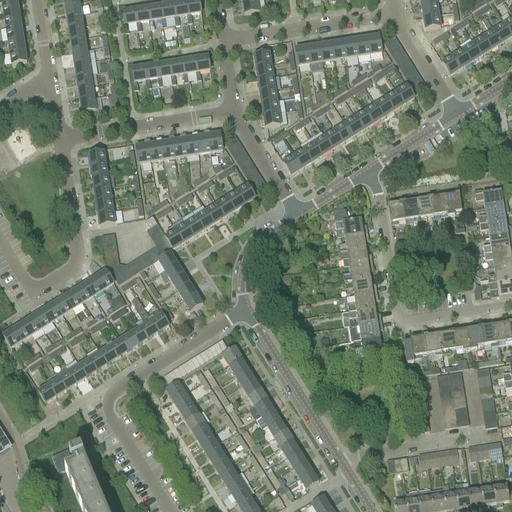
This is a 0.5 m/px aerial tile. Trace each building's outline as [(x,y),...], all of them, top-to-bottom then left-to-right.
[(421,8),(421,9),(436,6),(434,0),(420,0),(421,8)] [(503,4),(500,0),(493,4),(496,9),(503,4)] [(96,3),(91,4),(92,10),(97,9),(97,11),(102,10),(101,9),(100,2),(96,3)] [(199,2),(186,4),(188,17),(186,18),(187,25),(187,27),(192,26),(190,17),(201,15),(199,2)] [(256,2),(242,4),(244,17),(258,15),(256,2)] [(483,2),(476,6),(479,10),(486,6),(483,2)] [(186,4),(173,6),(175,19),(173,20),(175,29),(179,28),(179,27),(178,19),(186,18),(188,17),(186,4)] [(2,7),(4,20),(19,17),(17,5),(2,7)] [(66,19),(66,20),(81,17),(79,5),(64,8),(65,8),(67,19),(66,19)] [(173,6),(161,8),(163,21),(161,22),(162,31),(167,30),(165,21),(173,20),(175,19),(173,6)] [(423,21),(438,18),(436,6),(421,9),(423,20),(422,20),(423,21)] [(476,6),(469,11),(471,15),(479,10),(476,6)] [(161,8),(148,10),(150,23),(148,24),(150,33),(154,32),(153,23),(161,22),(163,21),(161,8)] [(490,13),(487,9),(480,13),(483,17),(490,13)] [(148,10),(135,12),(138,25),(136,25),(137,33),(137,35),(141,34),(140,25),(148,24),(150,23),(148,10)] [(138,25),(135,12),(123,14),(125,27),(123,27),(124,37),(129,36),(129,34),(127,27),(136,25),(138,25)] [(483,17),(480,13),(473,17),(476,22),(483,17)] [(4,20),(6,32),(21,29),(19,17),(4,20)] [(68,31),(68,32),(82,29),(81,17),(66,20),(67,20),(69,31),(68,31)] [(178,19),(179,27),(187,25),(186,18),(178,19)] [(440,31),(438,18),(423,21),(425,32),(424,32),(424,33),(440,31)] [(165,21),(167,30),(175,29),(173,20),(165,21)] [(469,26),(467,21),(460,26),(462,30),(469,26)] [(127,27),(129,34),(137,33),(136,25),(127,27)] [(462,30),(460,26),(453,30),(455,34),(462,30)] [(504,27),(494,34),(501,46),(511,40),(504,27)] [(6,32),(8,43),(23,41),(21,29),(6,32)] [(70,43),(84,41),(82,29),(68,32),(69,32),(70,43)] [(494,34),(483,40),(491,53),(501,46),(494,34)] [(447,35),(440,39),(442,43),(449,39),(447,35)] [(379,39),(367,40),(370,63),(382,61),(381,56),(382,56),(381,48),(379,39)] [(383,46),(387,51),(398,44),(394,39),(383,46)] [(442,43),(440,39),(433,43),(435,47),(442,43)] [(367,40),(355,42),(358,60),(359,65),(370,63),(367,40)] [(483,40),(473,47),(481,59),(491,53),(483,40)] [(8,43),(10,55),(25,53),(23,41),(8,43)] [(72,55),(86,53),(84,41),(70,43),(70,44),(72,55)] [(355,42),(343,44),(346,61),(358,60),(355,42)] [(343,44),(331,46),(334,63),(346,61),(343,44)] [(387,51),(390,56),(401,49),(398,44),(387,51)] [(331,46),(319,48),(322,65),(334,63),(331,46)] [(473,47),(463,53),(471,65),(481,59),(473,47)] [(319,48),(307,50),(310,67),(311,74),(323,73),(322,65),(319,48)] [(390,56),(393,61),(404,54),(401,49),(390,56)] [(310,67),(307,50),(295,51),(298,69),(310,67)] [(86,53),(72,55),(72,56),(74,67),(88,65),(95,64),(93,52),(86,53)] [(25,53),(10,55),(12,68),(26,65),(25,53)] [(463,53),(453,59),(461,72),(471,65),(463,53)] [(393,61),(396,66),(407,60),(404,54),(393,61)] [(254,58),(256,70),(270,68),(268,56),(254,58)] [(207,59),(195,61),(197,74),(195,74),(196,83),(196,84),(198,95),(202,94),(201,83),(199,74),(210,72),(207,59)] [(461,72),(453,59),(442,66),(450,79),(461,72)] [(358,60),(346,61),(347,68),(359,67),(359,65),(358,60)] [(396,66),(399,72),(410,65),(407,60),(396,66)] [(195,61),(182,63),(184,76),(182,76),(184,86),(188,85),(188,84),(187,76),(195,74),(197,74),(195,61)] [(182,63),(169,65),(171,78),(170,78),(171,88),(175,87),(174,78),(182,76),(184,76),(182,63)] [(88,65),(74,67),(74,68),(76,79),(75,79),(90,77),(97,76),(95,64),(88,65)] [(105,67),(99,68),(100,76),(107,75),(112,74),(110,65),(105,66),(105,67)] [(169,65),(157,67),(159,80),(157,80),(158,90),(163,89),(161,80),(170,78),(171,78),(169,65)] [(399,72),(403,77),(414,70),(410,65),(399,72)] [(157,67),(144,69),(146,82),(144,82),(146,91),(150,91),(149,82),(157,80),(159,80),(157,67)] [(381,71),(378,67),(371,71),(374,76),(381,71)] [(256,70),(258,82),(272,80),(270,68),(256,70)] [(146,82),(144,69),(131,71),(133,84),(132,84),(133,93),(138,93),(136,83),(144,82),(146,82)] [(390,69),(383,74),(385,78),(392,73),(390,69)] [(403,77),(406,82),(417,75),(414,70),(403,77)] [(187,76),(188,84),(196,83),(195,74),(187,76)] [(383,74),(375,78),(378,82),(385,78),(383,74)] [(365,75),(358,80),(360,84),(368,79),(365,75)] [(406,82),(409,87),(420,80),(417,75),(406,82)] [(296,76),(288,78),(289,81),(291,81),(293,89),(297,88),(296,80),(296,76)] [(77,91),(92,89),(90,77),(75,79),(75,80),(76,79),(78,91),(77,91)] [(161,80),(163,89),(171,88),(170,78),(161,80)] [(272,80),(258,82),(259,94),(274,92),(280,91),(278,79),(272,80)] [(360,84),(358,80),(350,85),(353,89),(360,84)] [(409,87),(412,92),(423,85),(420,80),(409,87)] [(369,82),(362,87),(364,91),(372,86),(369,82)] [(423,85),(412,92),(415,97),(427,90),(423,85)] [(362,87),(355,91),(357,95),(364,91),(362,87)] [(344,88),(337,93),(340,97),(347,92),(344,88)] [(407,88),(396,95),(404,108),(414,101),(407,88)] [(79,103),(94,101),(92,89),(77,91),(77,92),(78,91),(80,103),(79,103)] [(259,94),(261,106),(276,104),(274,92),(259,94)] [(340,97),(337,93),(330,97),(333,102),(340,97)] [(315,96),(316,106),(324,101),(326,105),(327,104),(326,94),(315,96)] [(349,95),(341,100),(344,104),(351,99),(349,95)] [(396,95),(386,101),(394,114),(404,108),(396,95)] [(112,106),(108,106),(109,113),(118,112),(117,106),(115,98),(110,98),(112,106)] [(341,100),(334,104),(337,108),(344,104),(341,100)] [(94,101),(79,103),(79,104),(80,103),(82,115),(81,115),(81,116),(87,115),(88,121),(101,119),(100,112),(96,112),(94,101)] [(324,101),(316,106),(319,110),(326,105),(324,101)] [(386,101),(376,108),(383,121),(394,114),(386,101)] [(276,104),(261,106),(263,118),(278,116),(285,115),(283,103),(276,104)] [(319,110),(316,106),(309,110),(312,114),(319,110)] [(328,108),(321,113),(324,117),(331,112),(328,108)] [(376,108),(365,114),(373,127),(383,121),(376,108)] [(321,113),(314,117),(316,121),(324,117),(321,113)] [(365,114),(355,121),(363,133),(373,127),(365,114)] [(278,116),(263,118),(265,130),(275,129),(287,127),(285,115),(278,116)] [(308,121),(301,125),(303,129),(310,125),(308,121)] [(355,121),(345,127),(353,140),(363,133),(355,121)] [(301,125),(293,130),(296,134),(303,129),(301,125)] [(345,127),(335,134),(342,146),(353,140),(345,127)] [(287,134),(280,138),(283,142),(290,138),(287,134)] [(335,134),(324,140),(332,153),(342,146),(335,134)] [(220,136),(208,138),(211,156),(223,154),(220,136)] [(208,138),(196,140),(199,158),(211,156),(208,138)] [(280,138),(273,143),(275,147),(283,142),(280,138)] [(196,140),(184,142),(186,160),(199,158),(196,140)] [(225,147),(228,152),(239,145),(236,140),(225,147)] [(324,140),(314,146),(322,159),(332,153),(324,140)] [(184,142),(172,144),(175,162),(186,160),(184,142)] [(283,142),(275,147),(280,154),(287,150),(283,142)] [(172,144),(160,145),(163,164),(175,162),(172,144)] [(160,145),(148,147),(151,166),(163,164),(160,145)] [(228,152),(231,157),(243,150),(239,145),(228,152)] [(314,146),(304,153),(312,166),(322,159),(314,146)] [(151,166),(148,147),(136,149),(139,168),(151,166)] [(231,157),(235,163),(246,155),(243,150),(231,157)] [(304,153),(293,159),(301,172),(312,166),(304,153)] [(88,157),(90,169),(105,167),(103,155),(88,157)] [(235,163),(238,168),(249,161),(246,155),(235,163)] [(301,172),(293,159),(283,166),(291,179),(301,172)] [(238,168),(241,173),(252,166),(249,161),(238,168)] [(241,173),(244,178),(255,171),(252,166),(241,173)] [(90,169),(92,181),(107,179),(105,167),(90,169)] [(220,168),(213,172),(216,176),(222,172),(220,168)] [(231,170),(224,175),(226,179),(234,174),(231,170)] [(244,178),(248,183),(259,176),(255,171),(244,178)] [(209,181),(216,176),(213,172),(206,176),(209,181)] [(226,179),(224,175),(217,179),(219,183),(226,179)] [(209,181),(206,176),(199,181),(201,185),(209,181)] [(248,183),(251,188),(262,181),(259,176),(248,183)] [(92,181),(94,193),(109,191),(107,179),(92,181)] [(201,185),(199,181),(192,186),(194,190),(201,185)] [(251,188),(254,193),(265,186),(262,181),(251,188)] [(211,183),(203,187),(206,192),(213,187),(211,183)] [(265,186),(254,193),(257,198),(268,191),(265,186)] [(206,192),(203,187),(196,192),(199,196),(206,192)] [(236,194),(245,208),(256,201),(247,187),(236,194)] [(189,193),(186,189),(179,193),(182,198),(189,193)] [(94,193),(96,205),(111,203),(109,191),(94,193)] [(182,198),(179,193),(172,198),(175,202),(182,198)] [(483,204),(484,211),(507,208),(506,200),(501,199),(500,193),(482,196),(481,193),(474,194),(475,205),(483,204)] [(226,200),(235,215),(245,208),(236,194),(226,200)] [(455,197),(444,199),(447,219),(454,218),(454,215),(461,214),(459,197),(459,195),(455,196),(455,197)] [(190,196),(183,200),(186,205),(193,200),(190,196)] [(433,200),(430,200),(433,218),(440,217),(440,220),(447,219),(444,199),(433,201),(433,200)] [(186,205),(183,200),(176,205),(179,209),(186,205)] [(215,207),(225,221),(235,215),(226,200),(215,207)] [(427,202),(416,203),(419,224),(426,223),(426,220),(433,218),(430,200),(427,201),(427,202)] [(165,202),(158,207),(161,211),(168,206),(165,202)] [(96,205),(98,218),(113,215),(111,203),(96,205)] [(405,204),(402,204),(405,223),(406,227),(413,226),(412,225),(419,224),(416,203),(405,205),(405,204)] [(405,223),(402,204),(399,205),(399,206),(388,208),(391,228),(398,227),(398,224),(405,223)] [(149,206),(145,208),(146,214),(147,219),(154,215),(161,211),(158,207),(151,211),(149,206)] [(336,211),(332,212),(333,214),(337,241),(345,239),(368,236),(366,228),(362,227),(361,221),(345,224),(344,220),(346,220),(345,212),(343,212),(342,206),(335,207),(336,211)] [(205,213),(214,228),(225,221),(215,207),(205,213)] [(479,227),(505,223),(504,217),(508,215),(507,208),(484,211),(486,218),(478,220),(479,227)] [(169,209),(163,213),(165,217),(172,213),(169,209)] [(165,217),(163,213),(155,218),(158,222),(165,217)] [(195,220),(204,234),(214,228),(205,213),(195,220)] [(113,215),(98,218),(100,229),(114,227),(113,215)] [(144,225),(149,232),(157,227),(152,220),(144,225)] [(185,226),(194,240),(204,234),(195,220),(185,226)] [(488,233),(489,241),(511,237),(511,229),(506,229),(505,223),(479,227),(479,231),(480,235),(488,233)] [(174,233),(183,247),(194,240),(185,226),(174,233)] [(146,234),(149,239),(160,232),(157,227),(149,232),(146,234)] [(149,239),(153,244),(164,237),(160,232),(149,239)] [(167,243),(171,250),(173,253),(183,247),(174,233),(165,238),(166,240),(165,241),(167,243)] [(338,248),(339,255),(365,251),(364,245),(369,243),(368,236),(345,239),(346,246),(338,248)] [(101,239),(102,245),(115,243),(114,237),(101,239)] [(153,244),(156,250),(167,243),(165,241),(166,240),(165,238),(165,239),(164,237),(153,244)] [(482,249),(483,257),(510,253),(509,247),(511,245),(511,237),(489,241),(490,248),(482,249)] [(163,260),(168,257),(166,253),(171,250),(167,243),(156,250),(163,260)] [(151,253),(158,263),(163,260),(156,250),(151,253)] [(365,251),(339,255),(340,263),(342,262),(343,270),(349,269),(372,265),(371,258),(366,257),(365,251)] [(153,267),(158,263),(157,263),(158,263),(151,253),(146,256),(153,267)] [(493,263),(494,270),(511,267),(511,258),(511,259),(510,253),(483,257),(485,264),(493,263)] [(158,263),(164,274),(177,266),(177,265),(176,266),(170,256),(171,256),(170,255),(168,257),(163,260),(158,263),(157,263),(158,263)] [(148,270),(153,267),(146,256),(141,259),(148,270)] [(143,273),(148,270),(141,259),(136,262),(143,273)] [(139,276),(143,273),(136,262),(131,266),(137,276),(139,276)] [(342,277),(344,285),(370,281),(369,275),(373,273),(372,265),(349,269),(350,276),(342,277)] [(132,279),(137,276),(131,266),(126,269),(132,279)] [(164,274),(170,284),(183,276),(182,276),(176,266),(177,266),(164,274)] [(118,289),(132,279),(126,269),(119,267),(106,269),(118,289)] [(487,279),(488,286),(511,282),(511,267),(494,270),(495,278),(487,279)] [(143,273),(139,276),(143,282),(147,280),(143,273)] [(106,274),(95,280),(103,293),(113,286),(106,274)] [(170,284),(177,294),(190,286),(189,286),(183,277),(183,276),(170,284)] [(95,280),(85,287),(93,299),(103,293),(95,280)] [(290,280),(279,281),(280,289),(286,288),(291,288),(290,280)] [(134,281),(127,286),(130,290),(137,285),(135,282),(134,281)] [(353,291),(354,299),(377,295),(376,287),(371,287),(370,281),(344,285),(345,292),(353,291)] [(511,282),(488,286),(491,302),(511,298),(511,282)] [(127,286),(120,290),(123,294),(130,290),(127,286)] [(147,288),(152,296),(156,293),(151,286),(147,288)] [(177,294),(183,304),(196,296),(195,296),(189,287),(190,286),(177,294)] [(85,287),(75,293),(83,306),(93,299),(85,287)] [(75,293),(64,300),(72,312),(83,306),(75,293)] [(156,293),(152,296),(156,303),(160,300),(156,293)] [(347,307),(348,315),(375,310),(374,304),(378,303),(377,295),(354,299),(355,306),(347,307)] [(196,296),(183,304),(190,315),(203,307),(202,306),(202,307),(195,297),(196,297),(196,296)] [(355,306),(354,299),(346,300),(347,307),(355,306)] [(64,300),(54,306),(62,319),(72,312),(64,300)] [(121,304),(113,309),(116,313),(123,308),(121,304)] [(54,306),(44,312),(52,325),(62,319),(54,306)] [(160,309),(164,316),(169,314),(164,306),(160,309)] [(140,307),(134,311),(144,327),(140,329),(148,342),(148,341),(158,335),(158,336),(150,323),(140,307)] [(116,313),(113,309),(106,313),(109,317),(116,313)] [(351,329),(358,328),(381,325),(380,317),(376,316),(375,310),(348,315),(351,329)] [(124,311),(117,316),(120,320),(127,315),(124,311)] [(44,312),(33,319),(41,332),(52,325),(44,312)] [(169,314),(164,316),(169,323),(173,321),(169,314)] [(348,330),(351,329),(348,315),(341,316),(343,330),(348,330)] [(120,320),(117,316),(110,320),(113,324),(120,320)] [(161,316),(150,323),(158,336),(159,336),(158,335),(168,329),(169,329),(164,321),(161,316)] [(100,317),(93,322),(95,326),(103,321),(100,317)] [(91,318),(80,325),(85,332),(88,330),(95,326),(93,322),(91,318)] [(33,319),(23,325),(31,338),(41,332),(33,319)] [(104,324),(97,329),(99,333),(106,328),(104,324)] [(23,325),(13,332),(21,344),(31,338),(23,325)] [(351,329),(348,330),(350,345),(353,344),(379,340),(378,334),(382,332),(381,325),(358,328),(351,329)] [(505,326),(495,328),(498,348),(506,347),(505,344),(511,343),(508,325),(505,325),(505,326)] [(484,329),(480,329),(483,347),(491,346),(491,349),(498,348),(495,328),(484,330),(484,329)] [(99,333),(97,329),(90,333),(92,337),(99,333)] [(140,329),(130,336),(138,348),(148,342),(140,329)] [(477,331),(466,332),(470,353),(477,351),(477,348),(483,347),(480,329),(477,330),(477,331)] [(79,330),(72,335),(74,339),(82,334),(79,330)] [(21,344),(13,332),(2,338),(10,351),(21,344)] [(456,333),(452,334),(455,352),(463,351),(463,354),(470,353),(466,332),(456,334),(456,333)] [(449,335),(438,337),(442,357),(449,356),(449,353),(455,352),(452,334),(449,334),(449,335)] [(74,339),(72,335),(65,339),(67,343),(74,339)] [(130,336),(120,342),(128,355),(127,354),(137,348),(138,349),(138,348),(130,336)] [(83,337),(76,341),(79,345),(86,341),(83,337)] [(427,337),(424,338),(427,356),(435,355),(435,358),(442,357),(438,337),(427,338),(427,337)] [(427,356),(424,338),(421,338),(421,339),(410,341),(410,343),(403,344),(406,365),(414,364),(414,361),(421,360),(420,357),(427,356)] [(379,340),(353,344),(354,352),(356,360),(363,359),(363,358),(386,354),(385,347),(380,346),(379,340)] [(79,345),(76,341),(69,346),(72,350),(79,345)] [(306,341),(300,342),(302,353),(308,352),(306,341)] [(120,342),(109,348),(117,361),(118,361),(117,361),(127,354),(127,355),(128,355),(120,342)] [(222,342),(217,345),(223,354),(228,351),(222,342)] [(58,343),(51,348),(54,352),(61,347),(58,343)] [(219,357),(223,354),(217,345),(213,348),(219,357)] [(54,352),(51,348),(44,352),(47,356),(54,352)] [(109,348),(99,355),(107,368),(107,367),(117,361),(109,348)] [(214,360),(219,357),(213,348),(208,351),(214,360)] [(63,350),(56,354),(58,358),(65,354),(63,350)] [(214,360),(208,351),(204,354),(210,363),(214,360)] [(223,359),(229,369),(242,361),(241,361),(235,352),(235,351),(222,359),(223,359)] [(58,358),(56,354),(48,359),(51,363),(58,358)] [(205,366),(210,363),(204,354),(199,356),(205,366)] [(99,355),(89,361),(97,374),(106,367),(107,368),(99,355)] [(38,356),(31,360),(33,365),(41,360),(38,356)] [(201,368),(205,366),(199,356),(195,359),(201,368)] [(196,371),(201,368),(195,359),(190,362),(196,371)] [(33,365),(31,360),(24,365),(26,369),(33,365)] [(89,361),(78,368),(87,381),(87,380),(86,380),(96,374),(97,374),(89,361)] [(229,369),(236,379),(248,371),(247,371),(241,362),(242,361),(229,369)] [(75,362),(65,368),(68,374),(76,387),(76,386),(86,380),(86,381),(87,381),(78,368),(75,362)] [(192,374),(196,371),(190,362),(186,365),(192,374)] [(42,363),(35,367),(38,371),(45,367),(42,363)] [(187,377),(192,374),(186,365),(181,368),(187,377)] [(38,371),(35,367),(28,372),(30,376),(38,371)] [(503,381),(503,384),(511,383),(511,367),(509,368),(510,376),(502,377),(503,381)] [(183,380),(187,377),(181,368),(177,370),(183,380)] [(409,369),(400,371),(402,381),(411,380),(409,369)] [(178,383),(183,380),(177,370),(172,373),(178,383)] [(236,379),(242,390),(255,382),(254,381),(254,382),(248,372),(248,371),(236,379)] [(203,374),(203,375),(208,382),(212,379),(207,372),(203,374)] [(174,385),(178,383),(172,373),(168,376),(174,385)] [(199,373),(195,376),(197,379),(201,386),(206,384),(201,376),(200,375),(199,373)] [(68,374),(58,381),(66,394),(66,393),(76,387),(68,374)] [(169,388),(174,385),(168,376),(163,379),(169,388)] [(208,382),(212,389),(216,386),(212,379),(208,382)] [(58,381),(48,387),(56,400),(56,399),(65,393),(66,394),(58,381)] [(242,390),(249,400),(261,392),(260,392),(254,382),(255,382),(242,390)] [(511,390),(511,383),(503,384),(504,388),(505,392),(511,390)] [(206,384),(201,386),(206,393),(210,390),(206,384)] [(172,404),(172,405),(185,397),(179,387),(179,386),(166,394),(167,394),(173,404),(172,404)] [(55,400),(47,387),(37,393),(45,406),(55,400)] [(249,400),(255,410),(267,402),(266,402),(260,393),(261,392),(249,400)] [(220,393),(216,395),(221,402),(225,400),(220,393)] [(179,414),(179,415),(191,407),(185,397),(172,405),(173,405),(173,404),(179,414)] [(214,397),(210,399),(214,406),(218,404),(214,397)] [(225,400),(221,402),(225,409),(229,407),(225,400)] [(255,410),(261,420),(274,412),(273,412),(273,413),(267,403),(267,402),(255,410)] [(218,405),(213,407),(218,414),(222,412),(218,405)] [(229,407),(225,409),(229,415),(233,413),(232,410),(233,410),(230,406),(229,407)] [(185,424),(185,425),(197,417),(191,407),(179,415),(180,414),(186,424),(185,424)] [(261,420),(256,424),(262,434),(268,430),(280,423),(280,422),(279,423),(273,413),(274,413),(274,412),(261,420)] [(233,413),(229,415),(229,416),(233,423),(238,420),(233,413)] [(202,414),(197,417),(204,427),(209,424),(202,414)] [(192,435),(204,427),(197,417),(185,425),(186,424),(192,434),(192,435)] [(226,417),(222,420),(227,427),(231,424),(226,417)] [(238,420),(233,423),(238,430),(242,427),(238,420)] [(262,434),(268,444),(274,440),(274,441),(286,433),(280,423),(268,430),(262,434)] [(230,425),(226,428),(231,435),(235,432),(230,425)] [(198,445),(210,438),(204,427),(192,435),(193,435),(199,445),(198,445)] [(0,458),(12,451),(0,431),(0,458)] [(246,433),(242,436),(243,437),(246,443),(250,441),(246,433)] [(274,441),(281,451),(293,443),(293,442),(292,443),(286,434),(287,433),(286,433),(274,441)] [(239,438),(235,440),(240,447),(244,445),(239,437),(239,438)] [(204,455),(217,448),(210,438),(198,445),(198,446),(199,445),(205,455),(204,455)] [(250,441),(246,443),(251,450),(255,448),(250,441)] [(293,443),(281,451),(287,461),(299,453),(298,453),(292,444),(293,443)] [(244,445),(240,447),(244,454),(248,452),(244,445)] [(488,448),(487,448),(489,462),(495,461),(496,466),(503,464),(502,460),(499,446),(492,447),(488,448)] [(211,466),(223,458),(217,448),(204,455),(205,456),(205,455),(211,465),(211,466)] [(487,448),(474,450),(477,464),(489,462),(487,448)] [(81,511),(102,511),(83,466),(89,463),(89,464),(90,464),(89,463),(87,458),(84,450),(83,451),(84,451),(80,453),(80,454),(70,459),(67,453),(51,460),(58,476),(65,473),(81,511)] [(477,464),(474,450),(468,451),(470,465),(477,464)] [(456,452),(449,453),(452,468),(458,467),(456,452)] [(287,461),(294,471),(305,464),(306,464),(306,463),(305,463),(299,454),(300,453),(299,453),(287,461)] [(449,453),(437,456),(439,470),(452,468),(449,453)] [(259,454),(255,456),(255,457),(259,464),(263,461),(259,454)] [(437,456),(425,458),(427,472),(439,470),(437,456)] [(217,476),(230,468),(223,458),(211,466),(212,466),(218,475),(217,476)] [(252,458),(248,461),(253,468),(257,465),(252,458)] [(427,472),(425,458),(418,459),(420,473),(427,472)] [(406,460),(400,461),(402,475),(408,474),(406,460)] [(263,461),(259,464),(264,471),(268,468),(263,461)] [(400,461),(393,463),(395,476),(402,475),(400,461)] [(294,471),(300,481),(312,474),(312,473),(311,474),(305,464),(294,471)] [(257,465),(253,468),(257,475),(253,477),(255,481),(263,476),(261,472),(257,465)] [(224,486),(236,479),(230,468),(217,476),(218,476),(224,486)] [(312,474),(300,481),(306,491),(306,492),(319,484),(319,483),(318,484),(312,474)] [(236,479),(224,486),(224,487),(225,486),(231,496),(230,496),(230,497),(243,489),(248,485),(242,475),(236,479)] [(271,475),(268,477),(272,485),(276,482),(271,475)] [(265,478),(261,481),(265,488),(270,486),(265,478)] [(276,482),(272,485),(279,495),(282,492),(280,489),(281,489),(276,482)] [(464,511),(471,511),(469,493),(464,494),(462,486),(455,487),(456,495),(458,511),(464,511)] [(269,487),(265,489),(269,496),(274,494),(269,487)] [(506,487),(493,489),(496,506),(497,510),(502,509),(501,506),(511,503),(511,494),(508,496),(506,487)] [(236,506),(237,507),(249,499),(243,489),(230,497),(231,496),(237,506),(236,506)] [(489,511),(489,508),(496,506),(493,489),(481,491),(484,508),(484,511),(489,511)] [(476,511),(476,510),(484,508),(481,491),(469,493),(471,511),(476,511)] [(282,492),(279,495),(285,505),(289,503),(283,493),(282,492)] [(445,511),(444,497),(443,492),(430,494),(433,511),(445,511)] [(433,511),(430,494),(430,493),(418,495),(420,511),(433,511)] [(420,511),(418,495),(415,495),(405,497),(406,503),(407,511),(420,511)] [(458,511),(456,495),(444,497),(445,511),(458,511)] [(251,511),(255,509),(249,499),(237,507),(238,507),(240,511),(251,511)] [(278,499),(274,502),(279,509),(282,507),(283,507),(278,499)] [(311,508),(306,511),(326,511),(331,510),(330,510),(324,500),(311,508)] [(407,511),(406,503),(394,505),(394,511),(407,511)]
